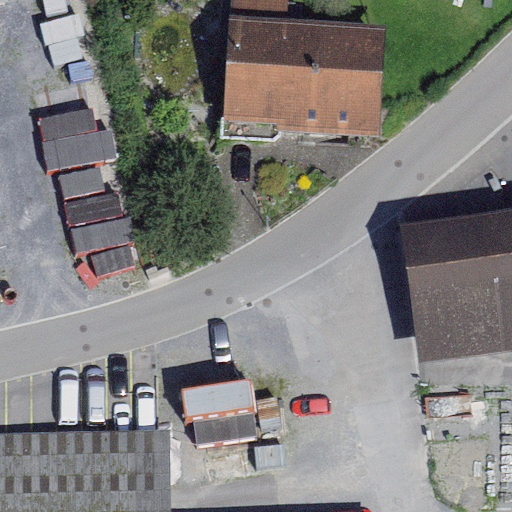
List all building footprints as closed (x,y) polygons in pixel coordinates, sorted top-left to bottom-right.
[(287,0),(221,0),(219,126),(375,128),(377,21),(287,20),(287,0)] [(104,72),(42,80),(54,165),(115,157),(104,72)] [(150,232),(136,174),(62,192),(76,250),(150,232)] [(0,255),(12,252),(0,206),(0,255)] [(511,224),(423,235),(439,376),(511,367),(511,224)] [(155,407),(0,415),(0,511),(375,511),(375,498),(160,509),(155,407)]
